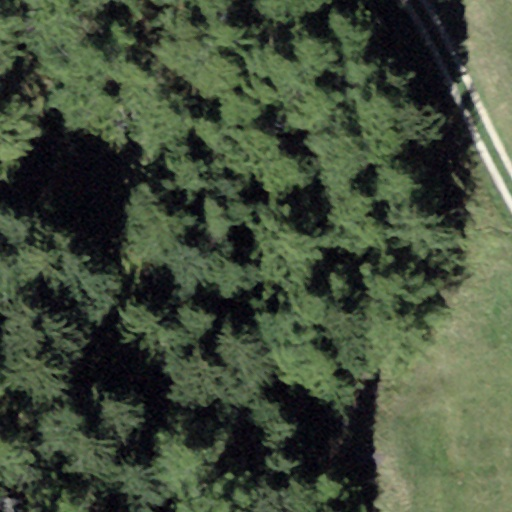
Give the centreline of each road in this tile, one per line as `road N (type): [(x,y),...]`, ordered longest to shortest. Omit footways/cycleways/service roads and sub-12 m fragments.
road 1 (track): [(421,2),(424,511)]
road 2 (track): [(511,183),(419,0)]
